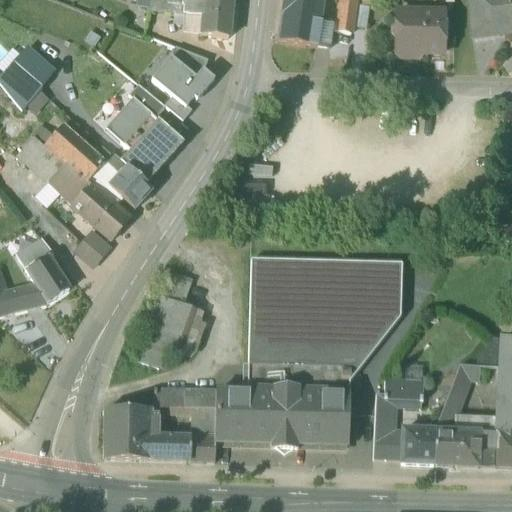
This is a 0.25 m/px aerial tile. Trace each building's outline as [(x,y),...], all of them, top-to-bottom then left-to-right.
[(185,0),(170,0),(168,17),(183,19),(185,0)] [(231,2),(214,1),(208,0),(201,0),(200,20),(229,22),(231,2)] [(282,0),(277,43),(316,48),(319,26),(317,25),(317,21),(320,0),(282,0)] [(354,2),(341,0),(336,34),(349,36),(354,2)] [(511,0),(478,0),(480,6),(469,7),(473,40),(496,37),(495,30),(511,27),(511,0)] [(368,9),(357,8),(354,30),(365,31),(368,9)] [(441,16),(397,15),(397,28),(395,28),(390,33),(390,37),(394,43),(397,43),(397,58),(402,62),(407,62),(411,57),(440,57),(441,16)] [(228,39),(229,22),(200,20),(198,37),(228,39)] [(333,23),(317,21),(317,25),(319,26),(316,48),(329,50),(333,23)] [(171,60),(196,81),(203,73),(205,71),(207,64),(174,51),(171,60)] [(51,78),(23,53),(9,68),(24,81),(25,82),(38,93),(51,78)] [(196,81),(171,60),(152,81),(173,100),(186,110),(194,101),(196,102),(213,82),(211,81),(203,73),(196,81)] [(24,81),(9,68),(0,78),(0,90),(20,115),(38,93),(25,82),(24,81)] [(164,110),(137,88),(127,100),(133,102),(155,122),(164,110)] [(186,110),(173,100),(164,110),(179,123),(189,112),(186,110)] [(155,122),(133,102),(105,133),(129,154),(156,124),(155,122)] [(182,148),(156,124),(129,154),(119,165),(144,189),(182,148)] [(103,168),(62,129),(42,150),(63,168),(64,169),(84,188),(86,185),(103,168)] [(144,189),(119,165),(113,172),(120,178),(109,190),(133,212),(150,193),(144,189)] [(64,169),(63,168),(48,184),(72,208),(70,210),(110,243),(127,222),(86,185),(84,188),(64,169)] [(109,251),(90,236),(82,245),(100,261),(109,251)] [(33,237),(11,250),(17,261),(40,248),(33,237)] [(100,261),(82,245),(74,255),(92,271),(100,261)] [(47,260),(40,248),(17,261),(25,273),(47,260)] [(67,292),(47,260),(25,273),(35,289),(16,293),(26,311),(45,306),(67,292)] [(399,267),(250,263),(246,392),(349,396),(349,386),(399,321),(399,267)] [(190,283),(167,274),(158,299),(181,307),(190,283)] [(16,293),(2,296),(0,297),(0,318),(26,311),(16,293)] [(181,307),(158,299),(142,345),(165,352),(173,330),(182,333),(190,311),(180,308),(181,307)] [(165,352),(142,345),(135,364),(158,372),(165,352)] [(511,347),(488,346),(474,371),(476,371),(477,371),(500,372),(511,372),(511,347)] [(474,371),(459,371),(440,420),(452,425),(468,386),(474,371)] [(476,371),(474,371),(468,386),(476,386),(477,371),(476,371)] [(511,372),(500,372),(497,439),(511,439),(511,372)] [(406,386),(385,385),(385,384),(384,384),(383,398),(375,398),(373,438),(386,439),(394,439),(395,412),(404,413),(405,412),(419,413),(419,414),(420,414),(420,407),(422,407),(423,386),(422,386),(421,386),(420,386),(420,388),(406,387),(406,386)] [(246,395),(197,394),(197,412),(198,412),(197,443),(190,442),(189,465),(215,466),(215,448),(271,449),(270,455),(298,455),(298,450),(347,451),(349,396),(246,392),(246,395)] [(197,394),(184,395),(153,395),(153,411),(197,412),(197,394)] [(151,415),(105,414),(103,463),(157,464),(157,442),(158,420),(151,420),(151,415)] [(476,433),(459,432),(458,438),(434,436),(432,470),(496,472),(497,439),(476,439),(476,433)] [(434,436),(402,434),(402,440),(401,465),(401,468),(432,470),(434,436)] [(386,439),(373,438),(372,462),(374,462),(384,463),(386,463),(386,439)] [(394,439),(386,439),(386,463),(401,465),(402,440),(394,439)] [(511,439),(497,439),(496,472),(511,472),(511,439)] [(190,442),(157,442),(157,464),(189,465),(190,442)]
